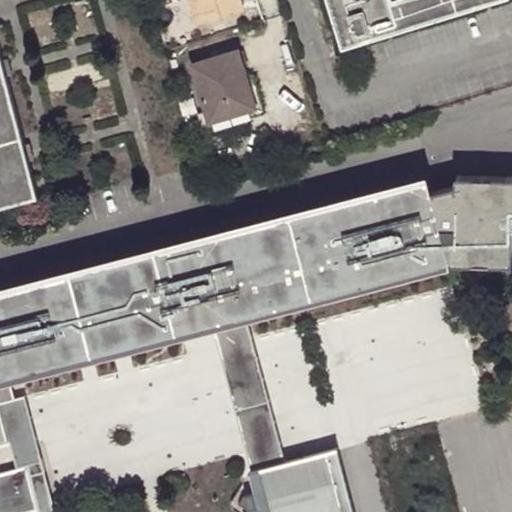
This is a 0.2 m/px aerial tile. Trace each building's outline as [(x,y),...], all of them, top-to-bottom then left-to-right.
[(196,0),(203,22),(247,10),(244,0),(196,0)] [(329,0),(344,48),(498,0),(329,0)] [(0,205),(41,196),(0,39),(0,205)] [(248,92),(253,91),(242,48),(192,63),(206,111),(210,123),(253,109),(248,92)] [(260,88),(253,91),(248,92),(253,109),(210,123),(206,111),(198,114),(204,133),(267,113),(260,88)] [(0,380),(281,308),(453,264),(450,256),(457,257),(457,266),(511,269),(511,265),(511,264),(511,181),(455,177),(455,189),(454,207),(439,211),(435,191),(431,173),(0,286),(0,380)] [(454,207),(455,189),(435,191),(439,211),(454,207)] [(255,468),(286,460),(248,322),(283,313),(281,308),(0,380),(0,447),(9,445),(16,467),(29,464),(41,461),(20,382),(218,330),(247,437),(251,451),(255,468)] [(362,511),(345,446),(286,460),(255,468),(250,469),(262,511),(362,511)] [(42,511),(41,506),(37,492),(29,464),(16,467),(0,471),(0,511),(42,511)]
